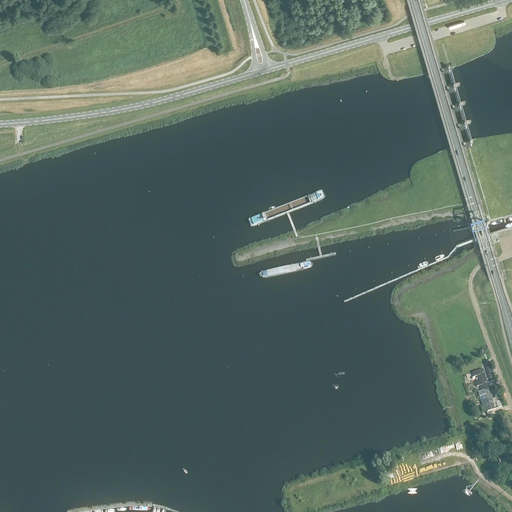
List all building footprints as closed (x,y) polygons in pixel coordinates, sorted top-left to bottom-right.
[(489,363),(485,364),(486,367),(486,369),(486,370),(489,379),(489,378),(493,377),(494,377),(493,374),(492,373),(494,373),(493,370),(492,371),(491,370),(491,369),(491,368),(489,363)] [(479,382),(486,379),(483,370),(472,373),(474,377),(477,376),(479,382)] [(482,392),(489,389),(486,379),(479,382),(475,383),(477,387),(480,386),(482,391),(482,392)] [(485,401),(492,399),(489,389),(482,392),(482,391),(478,392),(479,397),(483,396),(485,401)] [(485,401),(481,402),(482,407),(486,406),(488,411),(495,409),(492,399),(485,401)] [(507,455),(498,458),(500,464),(509,461),(509,460),(510,460),(508,455),(507,455)]
